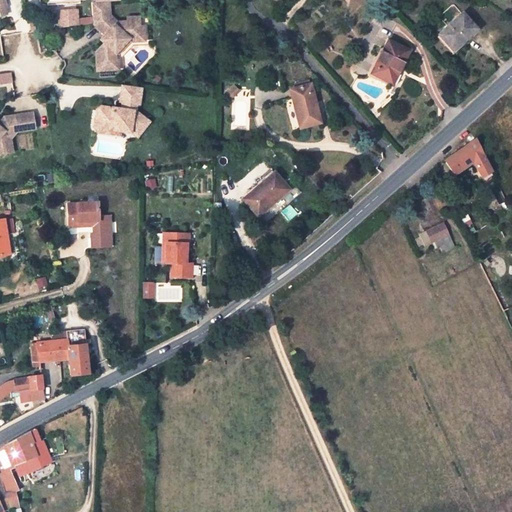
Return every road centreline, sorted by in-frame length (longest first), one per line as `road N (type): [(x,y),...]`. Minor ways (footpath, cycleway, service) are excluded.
road 1 (tertiary): [(511,67),(286,278),(0,441)]
road 2 (track): [(257,294),(350,511)]
road 3 (unknown): [(294,45),(403,169)]
road 4 (unknown): [(83,393),(84,511)]
